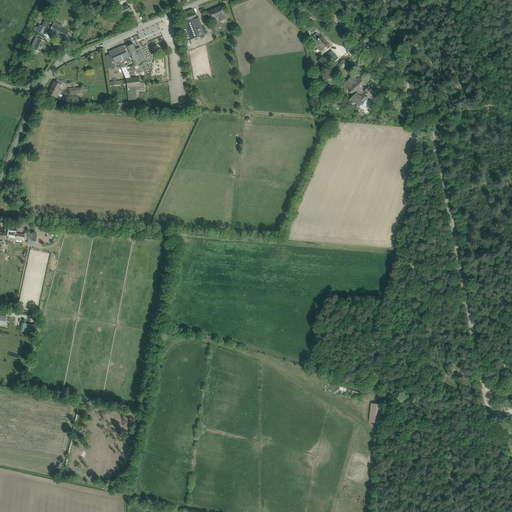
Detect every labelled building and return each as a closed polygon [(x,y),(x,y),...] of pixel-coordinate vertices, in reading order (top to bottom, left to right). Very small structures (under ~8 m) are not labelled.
[(125,6),(115,11),(115,12),(112,14),(114,18),(130,11),(129,8),(130,8),(129,6),(128,6),(127,4),(124,5),(125,6)] [(214,9),(207,13),(210,20),(217,16),(219,21),(226,18),(224,13),(223,13),(220,7),(214,9)] [(183,23),(180,24),(186,41),(205,34),(198,17),(197,18),(195,13),(182,18),(183,23)] [(53,24),(50,30),(69,40),(72,33),(53,24)] [(150,44),(149,42),(163,36),(159,25),(139,34),(144,46),(150,44)] [(321,37),(319,35),(318,35),(316,33),(312,38),(313,39),(311,42),(321,52),(324,49),(325,50),(326,50),(328,48),(328,47),(327,46),(329,45),(324,40),(324,39),(321,37)] [(38,52),(40,48),(41,49),(43,45),(42,44),(44,41),(39,38),(33,49),(38,52)] [(110,54),(104,56),(107,69),(115,65),(119,63),(126,80),(126,78),(131,78),(129,75),(124,63),(124,62),(127,60),(126,57),(131,55),(134,64),(145,60),(139,47),(135,49),(133,43),(127,46),(126,44),(109,52),(110,54)] [(331,50),(328,54),(335,62),(339,58),(331,50)] [(329,81),(330,82),(336,77),(329,70),(324,74),(324,75),(321,78),(324,81),(325,81),(327,83),(329,81)] [(359,77),(357,79),(353,75),(345,83),(348,87),(347,88),(350,91),(351,93),(354,95),(349,100),(353,104),(355,102),(360,107),(360,108),(363,111),(364,112),(367,116),(374,109),(370,106),(374,102),(375,102),(377,101),(377,99),(376,99),(378,97),(369,87),(368,88),(365,85),(366,84),(359,77)] [(139,86),(139,82),(139,77),(126,78),(126,80),(113,81),(113,82),(110,82),(110,86),(113,86),(113,87),(127,85),(128,100),(137,99),(135,87),(139,86)] [(59,89),(61,85),(54,81),(48,93),(57,98),(61,90),(59,89)] [(16,231),(7,230),(7,236),(8,236),(8,238),(16,238),(16,239),(23,240),(23,239),(27,240),(35,241),(36,234),(24,233),(24,234),(16,234),(16,231)] [(31,333),(32,325),(23,324),(22,332),(31,333)] [(365,403),(367,395),(341,387),(340,390),(326,386),(325,390),(365,403)]
